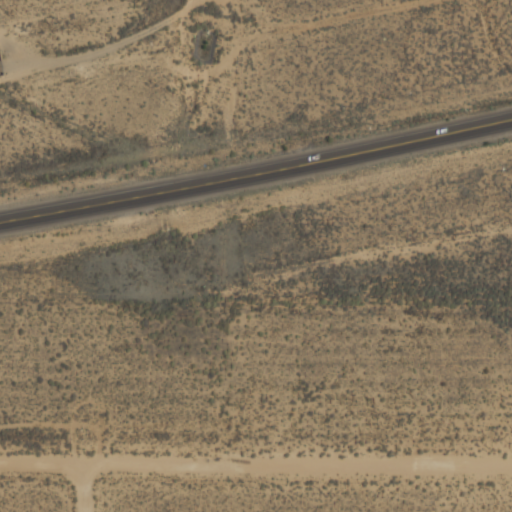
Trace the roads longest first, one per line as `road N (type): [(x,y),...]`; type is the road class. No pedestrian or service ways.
road 1 (primary): [(511,110),(0,226)]
road 2 (residential): [(0,466),(511,466)]
